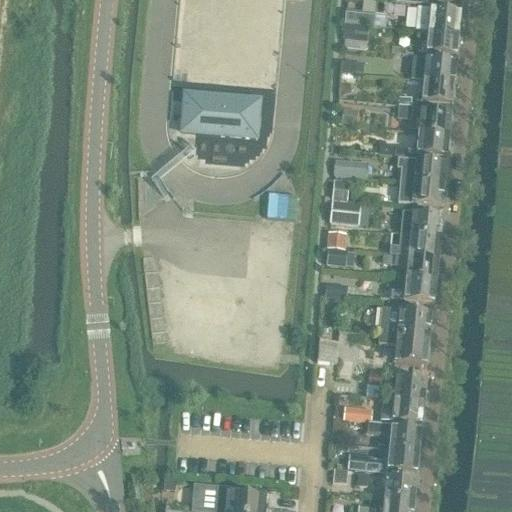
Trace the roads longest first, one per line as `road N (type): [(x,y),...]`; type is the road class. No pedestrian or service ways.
road 1 (residential): [(417,511),(469,0)]
road 2 (tertiary): [(106,466),(89,222),(108,0)]
